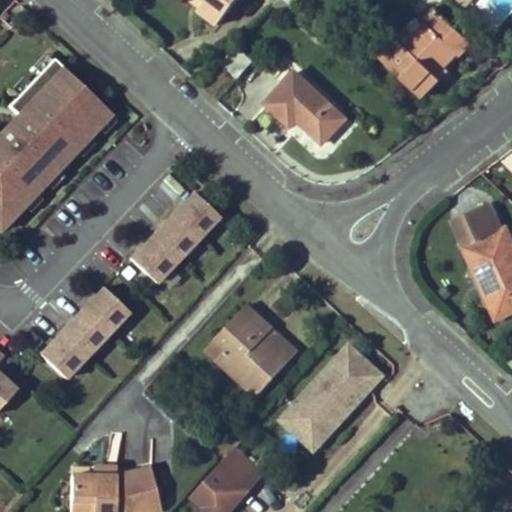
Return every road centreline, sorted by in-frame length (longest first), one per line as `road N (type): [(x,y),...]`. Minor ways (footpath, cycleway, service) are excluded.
road 1 (residential): [(0,298),(13,309),(194,114)]
road 2 (unknown): [(291,200),(124,394)]
road 3 (residential): [(511,415),(347,250)]
road 4 (residential): [(347,250),(511,118)]
road 5 (residential): [(347,250),(194,114)]
road 6 (residential): [(194,114),(66,0)]
